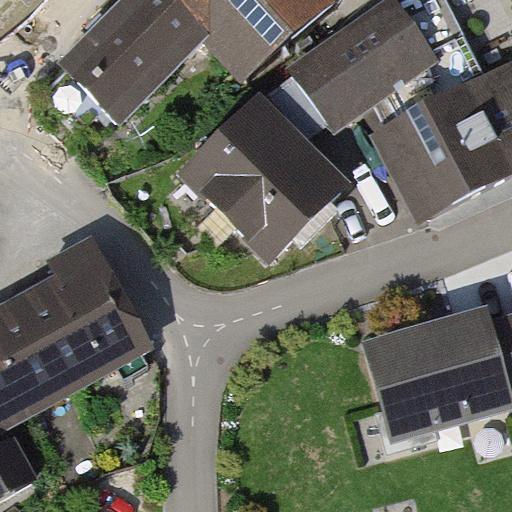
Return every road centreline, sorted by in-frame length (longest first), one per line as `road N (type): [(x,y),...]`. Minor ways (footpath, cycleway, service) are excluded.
road 1 (residential): [(198,339),(511,222)]
road 2 (residential): [(0,137),(73,188),(198,339)]
road 3 (residential): [(198,339),(197,511)]
road 4 (residential): [(87,0),(0,93)]
